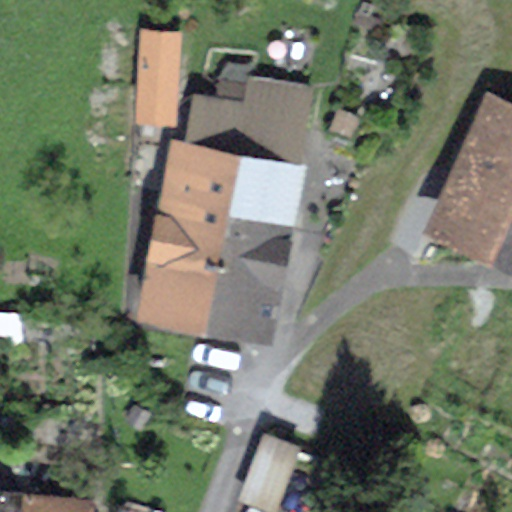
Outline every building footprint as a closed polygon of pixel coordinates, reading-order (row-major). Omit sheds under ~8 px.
[(142,31),(137,102),(174,104),(177,34),(142,31)] [(308,91),(251,81),(245,110),(236,156),(205,312),(270,325),(289,237),(269,233),(293,121),(301,123),(308,91)] [(170,167),(142,299),(205,312),(236,156),(245,110),(202,101),(187,171),(170,167)] [(511,113),(501,108),(450,220),(497,242),(511,208),(511,113)] [(511,208),(497,242),(511,248),(511,208)] [(266,433),(244,490),(272,502),(295,445),(266,433)] [(0,511),(22,511),(24,496),(0,493),(0,511)] [(87,511),(88,504),(24,496),(22,511),(87,511)]
